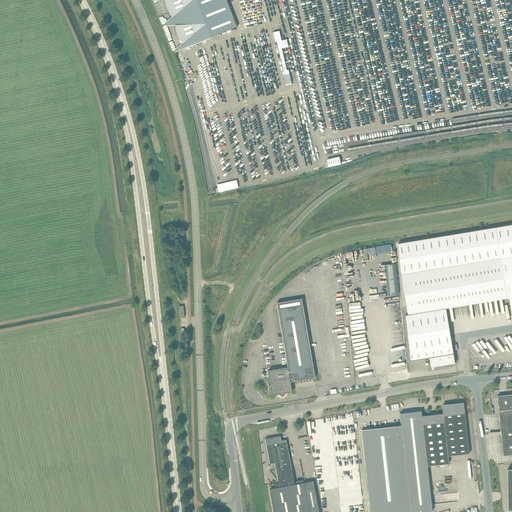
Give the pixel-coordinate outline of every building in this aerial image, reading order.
[(237,27),(226,0),(165,0),(166,3),(167,7),(168,10),(170,14),(172,17),(173,17),(176,25),(176,29),(177,33),(178,36),(180,40),(182,43),(183,43),(185,47),(237,27)] [(279,31),(273,32),(275,42),(277,41),(283,71),(282,71),(283,76),(285,86),(292,84),(290,74),(288,70),(287,70),(282,48),(289,47),(287,39),(282,40),(279,31)] [(511,258),(511,224),(495,227),(501,260),(511,258)] [(501,260),(495,227),(398,244),(401,275),(402,277),(501,260)] [(511,258),(501,260),(507,298),(511,297),(511,258)] [(507,298),(501,260),(402,277),(408,315),(446,308),(507,298)] [(302,299),(277,303),(288,367),(291,380),(291,382),(315,378),(302,299)] [(453,353),(446,308),(408,315),(405,315),(406,315),(411,361),(410,361),(429,358),(454,354),(454,353),(453,353)] [(455,363),(454,354),(429,358),(431,370),(432,370),(433,370),(434,369),(435,368),(435,367),(455,363)] [(288,367),(268,370),(270,383),(291,380),(288,367)] [(292,392),(291,382),(291,380),(270,383),(272,395),(280,394),(280,395),(281,396),(282,396),(284,396),(285,395),(285,394),(285,393),(292,392)] [(511,394),(497,396),(499,414),(503,456),(511,454),(511,394)] [(442,406),(443,413),(448,456),(469,453),(464,403),(442,406)] [(427,466),(422,416),(421,411),(400,413),(401,426),(410,511),(425,511),(432,511),(427,466)] [(448,456),(443,413),(422,416),(427,466),(449,463),(448,456)] [(410,511),(401,426),(362,430),(370,511),(410,511)] [(275,463),(276,470),(292,467),(286,440),(281,441),(280,436),(265,439),(270,464),(275,463)] [(309,511),(304,483),(303,480),(296,481),(296,484),(295,484),(292,467),(276,470),(279,482),(274,483),(275,488),(270,489),(274,511),(309,511)] [(319,511),(313,481),(304,483),(309,511),(319,511)]
